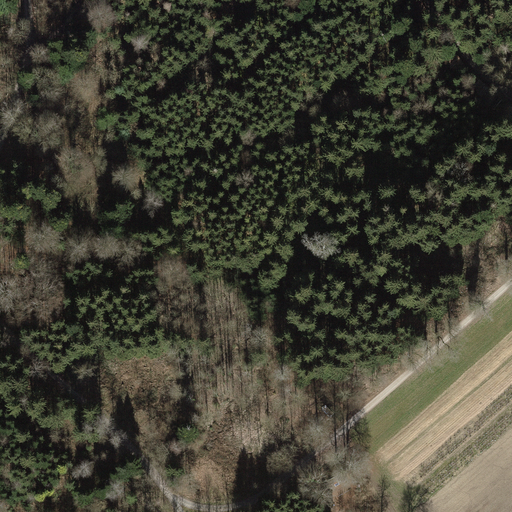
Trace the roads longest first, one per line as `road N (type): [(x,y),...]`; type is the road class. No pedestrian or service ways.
road 1 (track): [(511,275),(247,511)]
road 2 (track): [(0,325),(142,459),(182,511)]
road 3 (track): [(511,97),(469,60),(426,0)]
